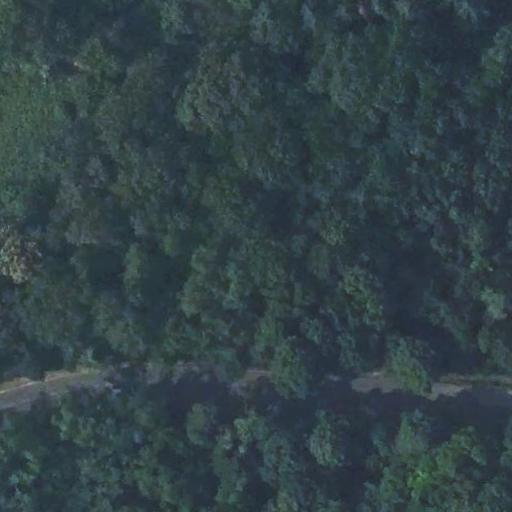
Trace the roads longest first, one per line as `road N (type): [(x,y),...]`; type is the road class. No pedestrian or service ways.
road 1 (track): [(0,33),(132,85),(193,94),(358,43),(511,24)]
road 2 (secondary): [(0,405),(84,386),(180,381),(511,399)]
